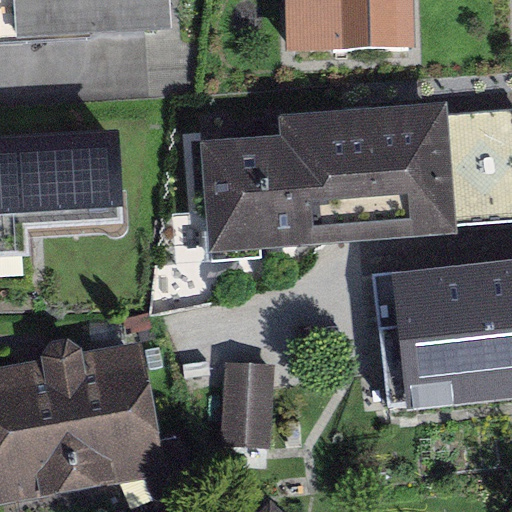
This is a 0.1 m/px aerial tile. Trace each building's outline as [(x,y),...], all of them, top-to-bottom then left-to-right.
[(179,0),(21,0),(23,31),(180,24),(179,0)] [(409,0),(288,0),(291,51),(411,47),(409,0)] [(511,200),(511,95),(294,110),(296,131),(212,137),(220,247),(465,230),(463,204),(511,200)] [(0,275),(30,274),(28,230),(133,225),(129,140),(0,146),(0,275)] [(511,253),(399,269),(416,400),(511,386),(511,253)] [(0,491),(2,500),(166,470),(146,361),(89,372),(85,347),(40,356),(44,379),(0,387),(0,491)] [(273,358),(227,356),(224,437),(270,439),(273,358)] [(257,511),(283,511),(271,499),(257,511)]
